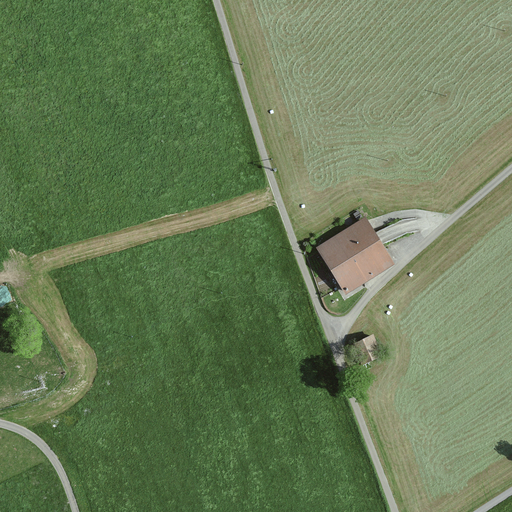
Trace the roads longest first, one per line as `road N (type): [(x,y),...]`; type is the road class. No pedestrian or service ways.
road 1 (unclassified): [(396,511),(218,0)]
road 2 (unclassified): [(0,421),(44,443),(79,511)]
